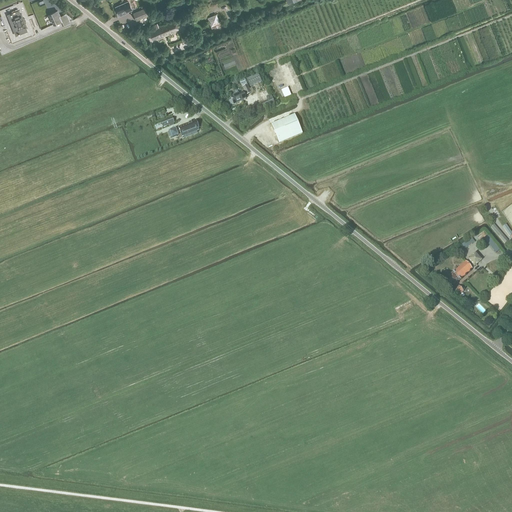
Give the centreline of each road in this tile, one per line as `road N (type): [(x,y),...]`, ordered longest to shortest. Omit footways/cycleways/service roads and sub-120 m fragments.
road 1 (tertiary): [(511,360),(70,0)]
road 2 (track): [(299,100),(511,15)]
road 3 (track): [(421,0),(218,80)]
